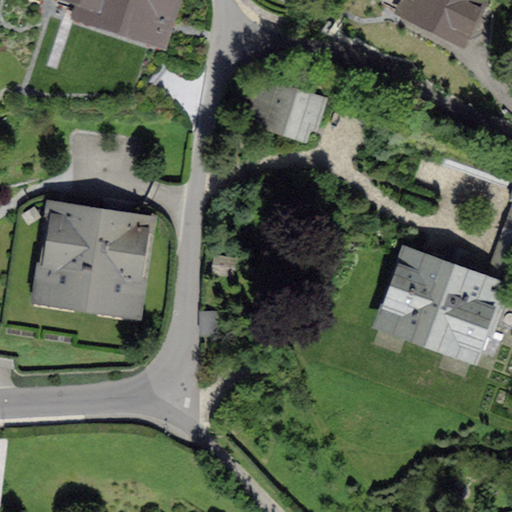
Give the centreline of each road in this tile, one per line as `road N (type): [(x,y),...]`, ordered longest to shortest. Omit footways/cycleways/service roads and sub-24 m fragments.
road 1 (residential): [(221,32),(179,355),(166,391)]
road 2 (unknown): [(201,185),(262,166),(324,163),(410,221),(485,242)]
road 3 (residential): [(511,127),(350,55),(221,32)]
road 4 (residential): [(166,391),(92,406),(0,411)]
road 5 (residential): [(166,391),(279,511)]
